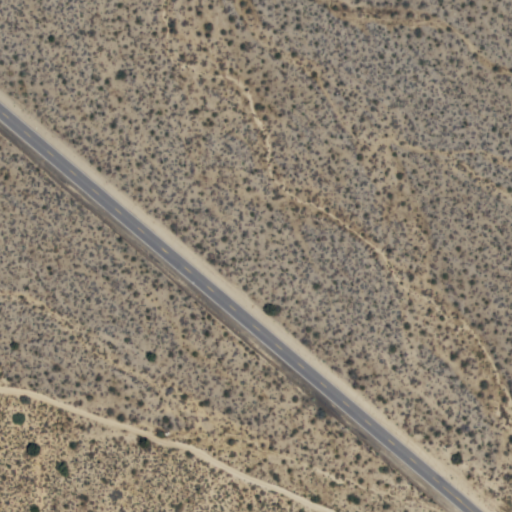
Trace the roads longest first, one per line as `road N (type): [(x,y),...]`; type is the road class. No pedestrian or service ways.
road 1 (secondary): [(478,511),(0,109)]
road 2 (track): [(0,391),(194,453),(317,511)]
